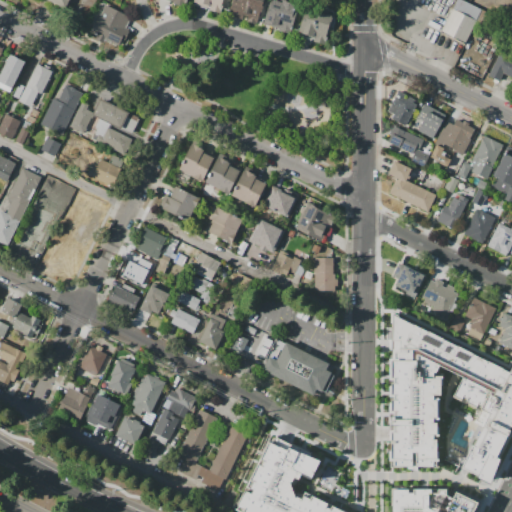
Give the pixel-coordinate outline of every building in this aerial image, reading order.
[(69,0),(65,9),(47,0),(69,0)] [(193,4),(194,0),(224,0),(221,14),(209,10),(210,9),(193,4)] [(232,0),(262,0),(257,23),(228,16),(232,0)] [(272,0),(276,0),(282,2),(282,0),(296,4),(294,10),(298,11),(292,34),(277,30),(278,28),(263,24),(266,10),(270,11),(272,0)] [(456,0),(464,0),(482,9),(465,43),(441,31),(456,0)] [(104,5),(130,17),(124,28),(129,30),(123,41),(121,40),(119,45),(105,38),(103,42),(95,38),(97,35),(90,31),(99,13),(100,14),(104,5)] [(297,34),(302,15),(306,16),(308,9),(333,15),(326,45),(313,41),(314,39),(297,34)] [(500,52),(511,58),(511,76),(503,72),(498,82),(487,77),(500,52)] [(25,62),(9,92),(0,87),(0,74),(10,54),(25,62)] [(52,71),(42,94),(38,92),(31,107),(19,101),(37,64),(52,71)] [(12,96),(18,83),(24,86),(19,99),(12,96)] [(83,93),(64,135),(41,124),(54,97),(58,99),(65,84),(83,93)] [(416,104),(404,126),(392,120),(395,114),(388,111),(398,90),(406,94),(404,98),(407,99),(408,96),(415,99),(413,103),(416,104)] [(93,113),(100,98),(140,117),(132,134),(121,128),(121,129),(110,124),(99,119),(92,116),(93,113)] [(82,101),(89,105),(86,110),(93,113),(92,116),(84,133),(70,127),(82,101)] [(432,139),(417,130),(423,121),(417,118),(425,103),(446,115),(432,139)] [(29,114),(32,108),(40,112),(37,118),(29,114)] [(0,123),(5,113),(21,121),(12,140),(0,134),(0,123)] [(32,124),(26,121),(28,115),(36,119),(34,124),(32,124)] [(99,119),(110,124),(108,128),(132,139),(125,155),(100,144),(100,142),(92,138),(97,128),(95,127),(99,119)] [(463,156),(442,146),(443,143),(437,140),(446,121),(454,124),(456,119),(463,122),(464,121),(469,123),(468,125),(474,128),(469,138),(471,139),(463,156)] [(22,126),(24,120),(26,121),(32,124),(30,130),(22,126)] [(15,141),(22,126),(30,130),(23,145),(15,141)] [(423,140),(419,148),(417,147),(413,154),(387,141),(395,126),(423,140)] [(503,145),(486,180),(473,173),(476,166),(471,164),(484,136),(503,145)] [(41,149),(47,137),(61,144),(55,156),(41,149)] [(179,170),(192,143),(204,149),(203,152),(214,157),(203,181),(179,170)] [(436,144),(444,148),(441,154),(451,159),(447,167),(438,163),(439,162),(430,157),(436,144)] [(416,149),(430,155),(426,163),(425,163),(423,167),(410,161),(416,149)] [(505,153),(511,156),(511,184),(511,187),(511,202),(511,204),(503,200),(506,193),(489,185),(505,153)] [(100,159),(108,163),(112,154),(126,160),(113,187),(92,177),(100,159)] [(0,155),(15,163),(6,181),(0,178),(0,155)] [(218,156),(231,162),(229,165),(239,170),(228,194),(219,190),(220,189),(205,183),(218,156)] [(396,178),(388,174),(394,161),(411,169),(405,180),(405,182),(396,178)] [(471,165),(465,178),(457,175),(464,162),(471,165)] [(41,177),(7,247),(0,243),(0,209),(6,212),(12,200),(8,198),(22,168),(41,177)] [(243,170),(245,171),(245,170),(255,174),(254,175),(257,176),(255,179),(266,184),(255,207),(231,196),(243,170)] [(408,202),(389,193),(396,178),(405,182),(405,180),(417,185),(408,202)] [(34,201),(45,179),(64,188),(59,199),(65,202),(59,213),(34,201)] [(287,217),(263,205),(272,185),(281,189),(280,191),(296,199),(287,217)] [(417,185),(436,195),(428,212),(408,202),(417,185)] [(200,198),(188,222),(162,209),(168,196),(171,198),(176,187),(200,198)] [(436,221),(444,205),(448,207),(453,197),(457,200),(460,195),(469,199),(453,230),(444,226),(445,225),(436,221)] [(295,228),(298,221),(297,221),(302,212),(304,213),(308,204),(329,214),(317,239),(295,228)] [(232,243),(207,232),(213,220),(211,219),(217,207),(243,219),(232,243)] [(464,234),(477,208),(495,217),(483,243),(464,234)] [(261,220),(284,231),(274,253),(243,239),(246,232),(254,236),(261,220)] [(499,222),(511,229),(511,227),(511,242),(505,255),(487,246),(499,222)] [(42,234),(27,264),(12,256),(27,226),(42,234)] [(145,226),(167,237),(157,260),(134,249),(145,226)] [(248,244),(243,255),(236,252),(242,241),(248,244)] [(314,244),(321,247),(318,254),(311,251),(314,244)] [(281,249),(288,252),(286,256),(292,259),(294,256),(301,260),(299,265),(305,268),(301,277),(289,271),(287,276),(271,268),(281,249)] [(202,253),(220,262),(211,281),(193,272),(202,253)] [(122,275),(132,254),(146,260),(143,267),(150,270),(144,282),(134,277),(133,280),(122,275)] [(163,254),(171,258),(163,275),(155,271),(163,254)] [(314,258),(333,257),(333,273),(335,273),(335,278),(338,278),(338,286),(336,286),(336,290),(315,291),(314,258)] [(425,276),(418,292),(419,292),(416,298),(405,293),(406,291),(395,286),(404,266),(425,276)] [(238,273),(254,281),(248,293),(232,285),(238,273)] [(207,301),(215,285),(192,274),(187,286),(201,293),(199,297),(207,301)] [(446,318),(441,316),(442,314),(429,309),(434,297),(428,295),(436,278),(444,282),(442,285),(446,288),(448,284),(456,288),(454,292),(458,293),(446,318)] [(115,286),(120,288),(122,283),(134,289),(132,294),(140,297),(134,309),(132,308),(130,312),(108,302),(115,286)] [(151,285),(169,294),(159,314),(151,311),(150,314),(139,309),(151,285)] [(175,299),(179,291),(183,293),(184,292),(200,300),(198,305),(200,306),(198,311),(175,299)] [(473,297),(496,308),(481,341),(467,335),(470,328),(469,327),(473,320),(464,316),(473,297)] [(22,305),(12,323),(0,317),(0,314),(8,298),(22,305)] [(178,308),(200,320),(193,333),(171,322),(174,318),(170,316),(173,309),(177,311),(178,308)] [(391,312),(507,367),(509,364),(510,361),(511,362),(511,435),(488,483),(464,468),(489,414),(451,396),(460,377),(441,367),(438,373),(438,377),(443,377),(443,395),(439,395),(439,464),(391,464),(391,312)] [(20,313),(31,318),(32,315),(41,320),(39,324),(41,325),(36,334),(34,333),(32,337),(13,327),(20,313)] [(505,313),(511,316),(510,320),(511,320),(511,356),(496,348),(506,328),(499,325),(505,313)] [(199,342),(212,314),(225,320),(220,329),(225,331),(215,350),(199,342)] [(465,320),(459,332),(449,328),(455,315),(465,320)] [(0,322),(8,326),(0,342),(0,322)] [(245,330),(248,325),(256,329),(254,335),(245,330)] [(240,331),(252,337),(247,347),(235,341),(240,331)] [(257,335),(263,338),(256,351),(251,349),(257,335)] [(263,369),(269,357),(277,361),(286,342),(334,366),(331,374),(334,375),(325,393),(322,391),(319,397),(263,369)] [(107,354),(96,375),(79,367),(90,345),(95,348),(97,345),(103,347),(101,351),(107,354)] [(0,346),(21,356),(15,368),(19,370),(13,382),(10,380),(8,384),(0,380),(0,346)] [(107,385),(112,376),(110,375),(118,359),(120,361),(122,358),(135,364),(133,367),(136,369),(129,382),(132,383),(126,395),(107,385)] [(165,382),(149,414),(132,405),(136,396),(134,395),(135,392),(134,391),(138,383),(139,384),(142,378),(144,379),(147,373),(165,382)] [(89,383),(92,377),(95,378),(96,377),(100,379),(96,386),(89,383)] [(99,384),(105,387),(99,398),(93,396),(99,384)] [(69,387),(91,398),(78,421),(57,410),(69,387)] [(195,397),(189,409),(180,404),(180,405),(173,402),(167,399),(172,390),(174,391),(176,387),(195,397)] [(85,420),(109,430),(120,404),(96,394),(85,420)] [(165,409),(174,413),(172,416),(179,419),(169,439),(154,432),(165,409)] [(195,463),(177,454),(200,410),(218,419),(195,463)] [(134,446),(115,436),(125,416),(133,420),(134,419),(140,422),(139,424),(144,426),(134,446)] [(104,439),(107,429),(95,425),(91,434),(104,439)] [(225,479),(208,470),(231,425),(248,433),(225,479)] [(234,508),(242,511),(350,511),(332,504),(330,508),(325,506),(327,503),(312,496),(310,499),(303,496),(302,499),(295,496),(290,482),(293,476),(298,478),(300,472),(310,477),(317,462),(317,461),(289,447),(288,450),(267,440),(259,458),(263,460),(261,464),(257,462),(248,479),(251,481),(247,488),(251,490),(251,491),(244,488),(234,508)] [(390,511),(391,488),(410,488),(410,492),(414,492),(414,489),(432,489),(432,492),(439,492),(439,489),(448,489),(448,495),(453,498),(457,491),(481,503),(476,511),(390,511)]
